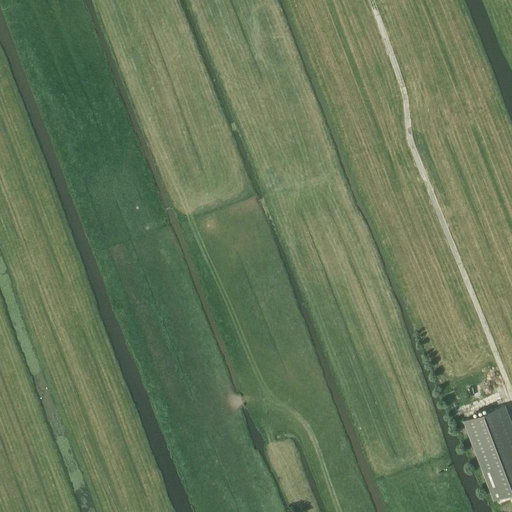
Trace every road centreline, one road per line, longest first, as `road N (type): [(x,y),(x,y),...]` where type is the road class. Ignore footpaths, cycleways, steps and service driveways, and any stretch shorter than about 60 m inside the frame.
road 1 (track): [(507,393),(407,140),(395,63),(370,0)]
road 2 (track): [(71,511),(0,320)]
